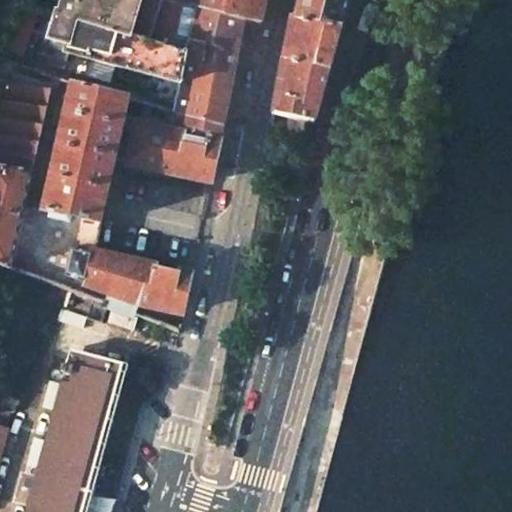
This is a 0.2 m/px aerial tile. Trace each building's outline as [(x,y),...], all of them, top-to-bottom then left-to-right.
[(89,59),(179,85),(174,113),(179,114),(185,116),(223,127),(239,52),(245,20),(196,8),(191,32),(180,29),(185,6),(160,0),(79,0),(78,4),(68,1),(64,0),(62,0),(59,12),(56,12),(48,39),(51,40),(67,45),(65,52),(69,53),(89,59)] [(160,0),(185,6),(196,8),(245,20),(261,24),(266,0),(160,0)] [(300,0),(296,19),(342,28),(349,0),(300,0)] [(0,34),(0,45),(8,49),(24,7),(13,3),(0,34)] [(282,61),(329,72),(342,28),(296,19),(291,18),(282,61)] [(84,76),(89,59),(69,53),(64,69),(84,76)] [(329,72),(282,61),(271,114),(311,124),(314,124),(329,72)] [(0,167),(32,174),(47,107),(52,86),(12,72),(6,76),(0,100),(0,167)] [(71,218),(100,225),(102,217),(115,160),(124,120),(125,117),(129,98),(72,83),(43,211),(51,213),(50,219),(70,224),(71,218)] [(173,137),(219,148),(223,127),(185,116),(179,114),(175,128),(173,137)] [(268,128),(308,140),(311,124),(271,114),(268,128)] [(146,167),(212,182),(219,148),(173,137),(175,128),(125,117),(124,120),(134,122),(124,162),(146,167)] [(0,266),(11,269),(32,174),(0,167),(0,266)] [(72,250),(93,255),(100,225),(71,218),(70,224),(50,219),(51,213),(43,211),(44,204),(26,200),(11,269),(46,280),(85,294),(88,284),(66,276),(72,250)] [(66,276),(88,284),(94,255),(72,250),(66,276)] [(139,304),(184,314),(192,277),(94,255),(88,284),(110,293),(139,304)] [(138,309),(139,304),(110,293),(108,298),(106,303),(112,306),(135,315),(136,313),(138,309)] [(107,322),(132,331),(137,316),(135,315),(112,306),(107,322)] [(70,355),(26,511),(84,511),(123,369),(70,355)]
